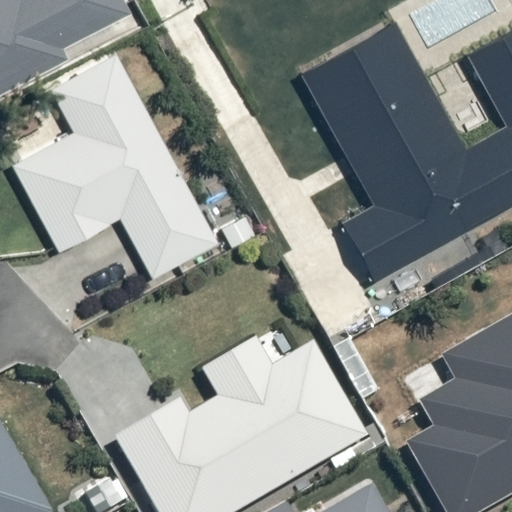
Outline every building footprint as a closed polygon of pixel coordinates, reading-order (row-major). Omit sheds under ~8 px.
[(0,0),(0,93),(65,61),(59,49),(125,15),(117,0),(0,0)] [(390,22),(294,75),(368,206),(334,225),(369,286),(511,205),(511,27),(461,56),(501,126),(462,148),(390,22)] [(71,136),(10,167),(54,251),(115,219),(148,281),(216,245),(114,52),(45,88),(71,136)] [(429,430),(401,446),(438,511),(478,511),(511,493),(511,315),(437,358),(451,383),(414,404),(429,430)] [(174,401),(107,440),(149,511),(236,511),(363,438),(309,345),(267,369),(250,341),(196,373),(212,399),(183,415),(174,401)] [(0,511),(50,511),(54,510),(3,419),(0,420),(0,511)] [(382,511),(368,487),(324,511),(382,511)]
